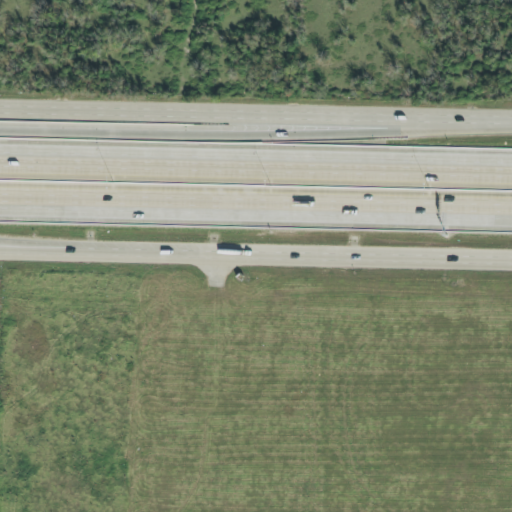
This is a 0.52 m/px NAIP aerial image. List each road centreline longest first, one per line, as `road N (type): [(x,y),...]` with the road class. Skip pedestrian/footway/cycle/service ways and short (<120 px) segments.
road 1 (motorway): [(511,125),(336,134),(0,130)]
road 2 (motorway): [(0,194),(511,203)]
road 3 (motorway): [(511,180),(0,171)]
road 4 (primary): [(511,119),(0,114)]
road 5 (primary): [(97,254),(511,263)]
